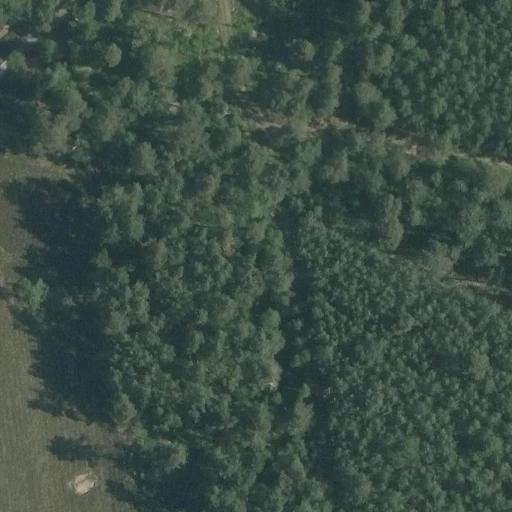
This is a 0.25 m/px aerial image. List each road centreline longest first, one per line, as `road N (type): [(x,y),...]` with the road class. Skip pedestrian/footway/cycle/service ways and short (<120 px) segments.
road 1 (track): [(248,125),(287,245),(326,511)]
road 2 (track): [(511,169),(248,125),(222,0)]
